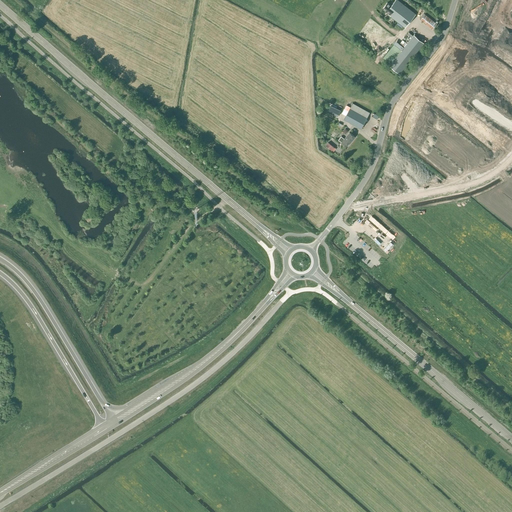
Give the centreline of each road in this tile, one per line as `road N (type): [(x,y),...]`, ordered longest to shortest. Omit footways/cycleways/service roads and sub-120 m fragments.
road 1 (tertiary): [(257,224),(0,5)]
road 2 (unclassified): [(346,203),(369,170),(387,109),(442,33),(453,0)]
road 3 (secondary): [(511,438),(349,302)]
road 4 (motorway): [(113,421),(33,289),(0,258)]
road 5 (secondary): [(113,421),(199,365),(265,303)]
road 6 (motorway): [(0,272),(39,317),(103,427)]
road 7 (secondary): [(0,493),(103,427)]
